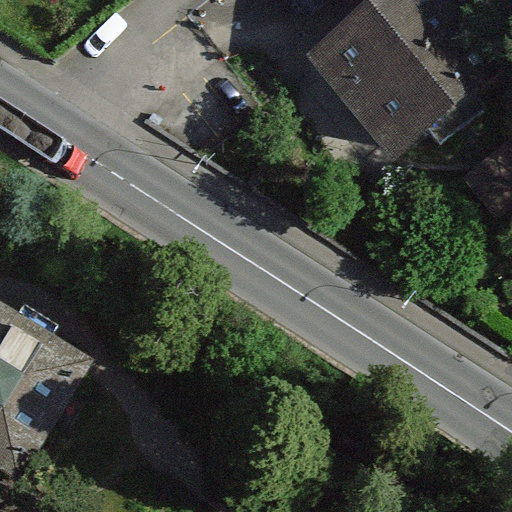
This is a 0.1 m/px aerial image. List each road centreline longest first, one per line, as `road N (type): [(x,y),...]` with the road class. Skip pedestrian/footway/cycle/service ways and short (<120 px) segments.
road 1 (secondary): [(44,134),(511,435)]
road 2 (residential): [(44,134),(199,0)]
